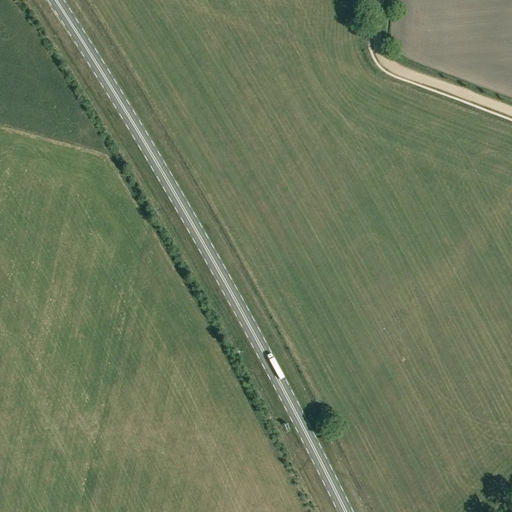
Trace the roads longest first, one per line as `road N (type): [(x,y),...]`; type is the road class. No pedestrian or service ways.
road 1 (primary): [(345,511),(209,250),(59,0)]
road 2 (track): [(383,0),(382,59),(511,112)]
